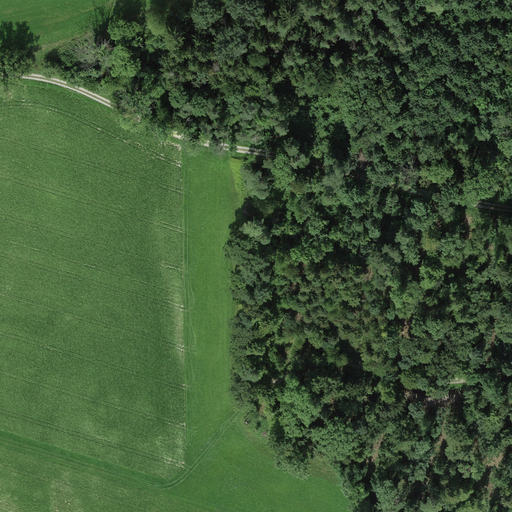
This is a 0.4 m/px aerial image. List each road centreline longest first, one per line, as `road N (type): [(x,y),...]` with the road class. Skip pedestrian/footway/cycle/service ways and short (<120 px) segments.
road 1 (track): [(511,373),(389,383),(319,358),(291,366),(262,386),(179,482),(164,488),(0,438)]
road 2 (track): [(511,190),(378,177),(214,144),(59,82),(0,76)]
